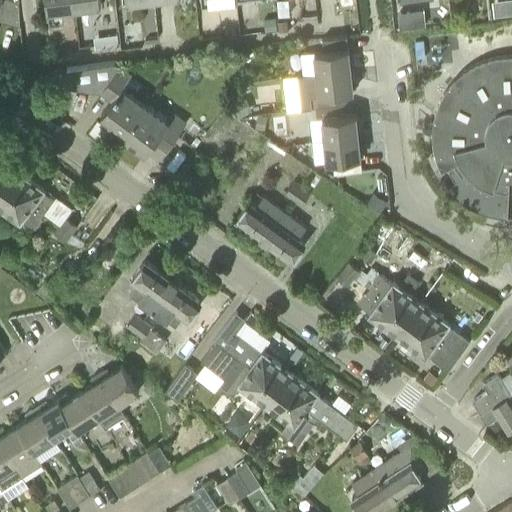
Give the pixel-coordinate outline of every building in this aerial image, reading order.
[(0,0),(0,21),(15,25),(18,4),(2,0),(0,0)] [(400,27),(413,26),(411,11),(399,12),(400,27)] [(277,17),(264,18),(265,32),(278,31),(277,17)] [(288,19),(278,20),(278,31),(289,30),(288,19)] [(118,35),(106,36),(107,47),(119,46),(118,35)] [(315,52),(317,73),(351,70),(347,37),(323,39),(324,51),(315,52)] [(433,128),(432,136),(433,140),(434,147),(434,150),(437,159),(439,164),(442,171),(459,162),(460,163),(464,169),(466,171),(469,175),(473,178),(478,182),(487,187),(490,188),(494,189),(499,190),(501,191),(505,191),(509,191),(509,181),(511,181),(511,56),(504,56),(502,56),(495,57),(489,58),(483,60),(475,64),(469,67),(463,72),(458,76),(452,82),(450,84),(449,86),(443,95),(441,98),(438,105),(438,106),(435,115),(434,118),(433,125),(433,128)] [(106,126),(120,137),(145,104),(123,87),(132,75),(120,65),(101,91),(112,100),(101,114),(110,121),(106,126)] [(351,70),(317,73),(298,75),(302,109),(316,107),(341,104),(339,94),(353,92),(351,70)] [(241,115),(252,109),(246,97),(235,102),(241,115)] [(145,104),(120,137),(145,155),(155,142),(166,150),(187,122),(175,113),(169,121),(145,104)] [(341,104),(316,107),(317,120),(323,119),(325,140),(358,136),(356,115),(342,116),(341,104)] [(219,129),(241,145),(253,128),(231,112),(219,129)] [(266,129),(268,116),(258,114),(255,127),(266,129)] [(358,136),(325,140),(327,162),(337,161),(338,172),(362,169),(358,136)] [(195,147),(200,140),(196,137),(191,144),(195,147)] [(294,199),(303,187),(301,185),(313,167),(288,152),(269,138),(254,157),(274,172),(277,168),(294,180),(285,193),(294,199)] [(201,140),(195,148),(200,152),(206,144),(201,140)] [(0,181),(5,186),(18,169),(0,156),(0,181)] [(18,169),(5,186),(44,214),(55,199),(43,190),(44,189),(18,169)] [(5,186),(0,192),(0,204),(21,220),(22,219),(34,228),(44,214),(5,186)] [(303,187),(294,199),(302,205),(310,192),(303,187)] [(381,210),(382,209),(387,201),(383,198),(374,192),(368,201),(381,210)] [(237,219),(264,239),(285,212),(263,195),(256,205),(250,200),(237,219)] [(285,212),(264,239),(291,260),(305,241),(299,236),(306,227),(285,212)] [(67,217),(61,225),(72,233),(78,225),(67,217)] [(72,233),(61,225),(56,233),(67,241),(72,233)] [(416,239),(409,234),(399,248),(406,253),(416,239)] [(0,266),(1,267),(10,254),(0,245),(0,266)] [(362,255),(371,262),(377,254),(368,247),(362,255)] [(153,307),(174,280),(147,259),(133,277),(139,282),(131,293),(139,299),(140,297),(153,307)] [(350,262),(344,270),(354,277),(360,270),(350,262)] [(354,277),(344,270),(339,277),(349,285),(354,277)] [(47,299),(62,280),(55,274),(48,283),(45,280),(37,290),(47,299)] [(410,319),(422,303),(394,282),(393,283),(382,274),(371,289),(410,319)] [(354,279),(350,284),(356,289),(360,283),(354,279)] [(201,300),(174,280),(153,307),(176,324),(183,314),(187,318),(201,300)] [(399,334),(410,319),(371,289),(360,304),(371,312),(370,313),(399,334)] [(422,303),(410,319),(459,355),(470,340),(448,324),(449,323),(422,303)] [(278,387),(289,371),(262,351),(261,352),(234,332),(246,316),(237,309),(215,339),(217,341),(278,387)] [(127,325),(135,331),(143,320),(135,314),(127,325)] [(459,355),(410,319),(399,334),(426,355),(427,354),(449,370),(459,355)] [(143,320),(135,331),(142,337),(140,340),(157,352),(166,339),(150,326),(143,320)] [(267,402),(278,387),(217,341),(202,361),(224,377),(220,383),(233,393),(240,383),(267,402)] [(178,399),(198,372),(186,362),(165,389),(178,399)] [(107,368),(99,373),(117,403),(138,390),(123,364),(110,372),(107,368)] [(278,387),(319,416),(348,438),(358,424),(316,393),(317,392),(289,371),(278,387)] [(439,377),(429,371),(424,379),(433,385),(439,377)] [(125,415),(117,403),(99,373),(91,378),(94,382),(81,390),(97,415),(105,428),(125,415)] [(482,413),(506,397),(511,394),(498,373),(484,382),(488,390),(474,400),(482,413)] [(159,389),(147,380),(142,388),(153,396),(159,389)] [(319,416),(278,387),(267,402),(291,420),(282,432),(298,444),(319,416)] [(97,415),(81,390),(69,398),(67,393),(58,399),(77,428),(97,415)] [(511,406),(506,397),(482,413),(480,414),(487,424),(501,416),(509,430),(511,428),(511,406)] [(77,428),(58,399),(47,406),(45,402),(35,407),(54,437),(66,430),(76,445),(84,439),(77,428)] [(54,437),(35,407),(27,413),(29,416),(17,424),(33,450),(54,437)] [(42,464),(33,450),(17,424),(4,432),(2,428),(0,429),(0,441),(22,477),(42,464)] [(375,468),(393,497),(422,478),(418,471),(425,467),(429,474),(443,466),(430,446),(425,450),(419,440),(375,468)] [(22,477),(0,441),(0,486),(2,489),(22,477)] [(358,460),(369,453),(363,443),(352,450),(358,460)] [(137,457),(150,478),(160,471),(147,451),(137,457)] [(128,463),(140,483),(150,478),(137,457),(128,463)] [(117,470),(130,490),(140,483),(128,463),(117,470)] [(305,495),(323,471),(314,464),(304,477),(296,471),(288,481),(305,495)] [(361,511),(369,511),(393,497),(375,468),(352,483),(358,493),(352,497),(361,511)] [(130,490),(117,470),(108,476),(120,496),(130,490)] [(238,470),(228,476),(241,496),(250,490),(238,470)] [(79,478),(90,495),(100,488),(90,472),(79,478)] [(67,481),(79,501),(90,495),(79,478),(77,475),(67,481)] [(241,496),(228,476),(218,483),(230,503),(241,496)] [(79,501),(67,481),(57,487),(69,507),(79,501)] [(178,511),(193,511),(187,502),(176,508),(178,511)]
